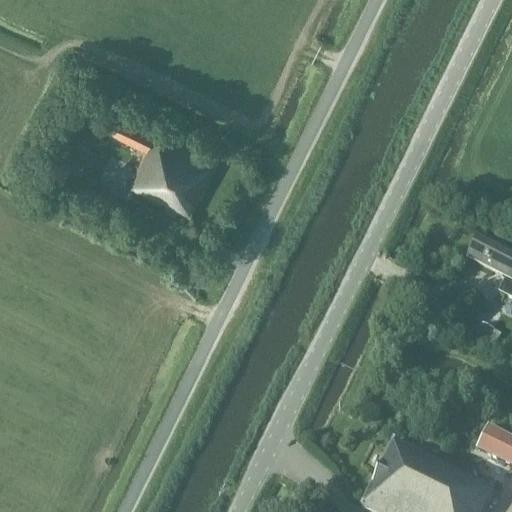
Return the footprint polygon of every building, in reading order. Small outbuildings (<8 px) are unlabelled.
[(189,216),(218,156),(193,143),(190,149),(119,115),(110,134),(145,151),(135,171),(138,172),(130,188),(189,216)] [(511,253),(477,237),(465,261),(504,281),(497,295),(511,301),(511,253)] [(471,345),(477,348),(483,351),(490,355),(500,336),(481,326),(471,345)] [(511,443),(485,430),(475,451),(511,469),(511,443)] [(493,490),(495,487),(486,483),(484,485),(393,442),(361,509),(366,511),(483,511),(494,490),(493,490)]
